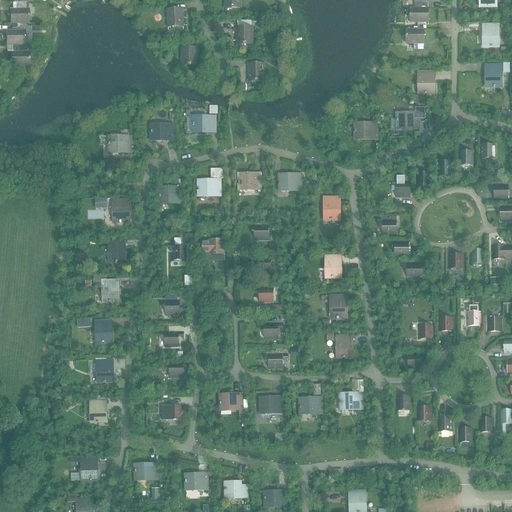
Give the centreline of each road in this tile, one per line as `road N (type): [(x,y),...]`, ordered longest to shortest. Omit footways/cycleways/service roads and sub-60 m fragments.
road 1 (residential): [(124,435),(151,165),(253,149),(349,179)]
road 2 (residential): [(377,382),(349,179)]
road 3 (residential): [(198,376),(189,317),(207,294),(220,294),(233,308),(236,373)]
road 4 (residential): [(488,229),(445,246),(418,237),(420,208),(434,197),(464,189),(483,211)]
road 5 (residential): [(236,373),(377,382)]
road 6 (residential): [(349,179),(460,118)]
road 7 (residential): [(511,476),(386,463)]
road 8 (residential): [(495,401),(488,365),(456,348),(435,368),(436,388)]
